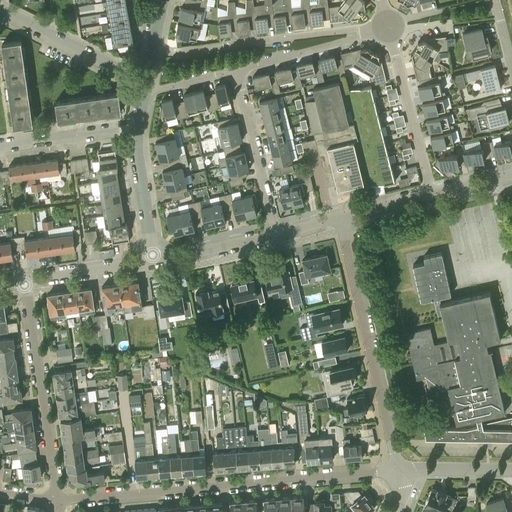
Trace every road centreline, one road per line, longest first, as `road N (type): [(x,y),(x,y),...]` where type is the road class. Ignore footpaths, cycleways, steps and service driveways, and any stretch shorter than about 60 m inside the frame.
road 1 (residential): [(57,499),(399,470)]
road 2 (residential): [(399,470),(340,215)]
road 3 (residential): [(57,499),(24,279)]
road 4 (residential): [(152,54),(337,30),(350,37)]
road 5 (residential): [(430,193),(386,28)]
road 6 (residential): [(276,234),(233,69)]
road 7 (residential): [(145,84),(0,9)]
road 8 (residential): [(0,146),(136,127)]
road 9 (residential): [(154,259),(136,127)]
road 10 (residential): [(24,279),(154,259)]
road 11 (residential): [(154,259),(276,234)]
road 12 (residential): [(233,69),(350,37)]
